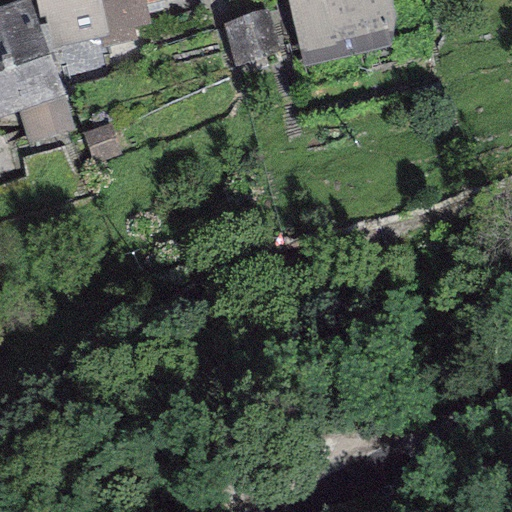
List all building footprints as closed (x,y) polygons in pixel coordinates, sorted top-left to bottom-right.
[(28,0),(19,0),(0,6),(0,116),(17,111),(28,145),(75,130),(64,96),(46,55),(28,0)] [(108,36),(100,0),(33,0),(40,30),(47,50),(108,36)] [(100,0),(108,36),(111,48),(137,42),(134,28),(150,25),(146,4),(163,0),(100,0)] [(390,0),(286,0),(302,66),(388,46),(384,30),(397,27),(390,0)] [(221,23),(233,67),(282,53),(270,9),(221,23)]
